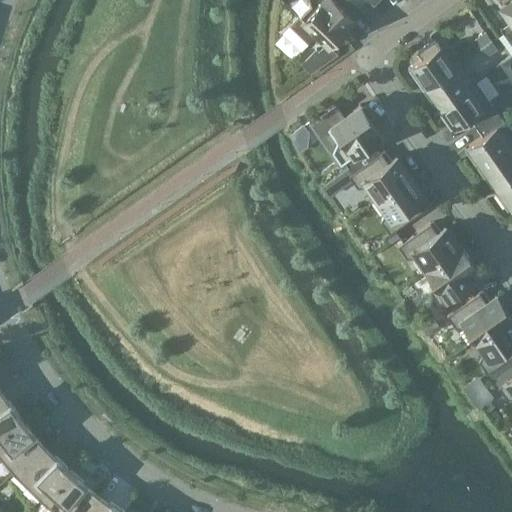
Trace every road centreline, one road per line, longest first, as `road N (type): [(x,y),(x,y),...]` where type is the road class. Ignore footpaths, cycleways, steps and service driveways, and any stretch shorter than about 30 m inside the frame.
road 1 (residential): [(200,511),(101,452),(51,400),(6,310)]
road 2 (residential): [(504,251),(366,59)]
